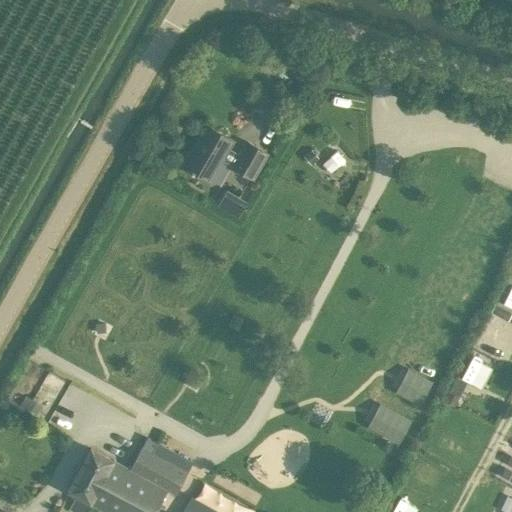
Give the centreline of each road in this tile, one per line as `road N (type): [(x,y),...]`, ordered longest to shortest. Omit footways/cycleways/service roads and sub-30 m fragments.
road 1 (unclassified): [(0,327),(186,0)]
road 2 (unclassified): [(511,81),(243,0)]
